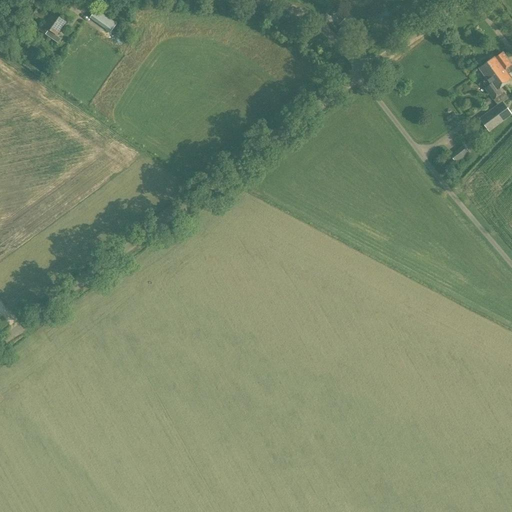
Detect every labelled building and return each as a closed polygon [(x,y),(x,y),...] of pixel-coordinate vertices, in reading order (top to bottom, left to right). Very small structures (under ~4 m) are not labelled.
[(52,13),(50,17),(36,8),(33,13),(46,22),(44,25),(49,29),(45,34),(58,43),(61,39),(56,35),(65,22),(52,13)] [(116,24),(96,9),(90,18),(110,33),(116,24)] [(365,30),(362,28),(363,27),(349,14),(338,26),(352,38),(353,37),(355,40),(365,30)] [(485,89),(492,99),(502,93),(498,88),(511,79),(505,69),(511,65),(511,64),(503,51),(495,57),(479,68),(486,78),(484,80),(483,84),(486,88),(485,89)] [(489,132),(511,114),(509,111),(502,101),(498,105),(497,104),(478,118),(489,132)] [(451,157),(457,164),(470,153),(464,146),(460,150),(451,157)]
